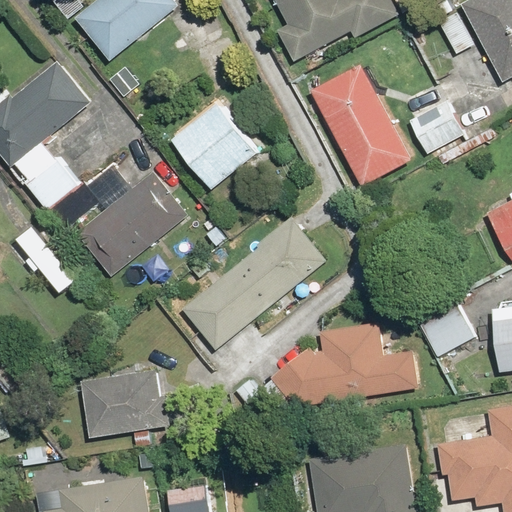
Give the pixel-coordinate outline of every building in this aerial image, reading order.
[(57,0),(75,21),(89,9),(81,0),(57,0)] [(106,0),(85,17),(120,62),(198,0),(106,0)] [(283,0),(295,24),(283,30),(299,62),(358,32),(363,41),(421,11),(415,0),(283,0)] [(487,44),(511,87),(511,85),(511,0),(479,0),(469,5),(472,11),(446,25),(464,57),(487,44)] [(0,143),(21,169),(25,166),(39,183),(66,160),(51,142),(105,98),(72,57),(23,97),(21,93),(10,102),(1,91),(0,91),(0,143)] [(368,64),(319,91),(369,183),(418,157),(368,64)] [(131,66),(116,79),(132,97),(147,83),(131,66)] [(226,102),(179,140),(221,191),(267,153),(226,102)] [(417,120),(434,152),(468,134),(450,102),(417,120)] [(123,167),(97,188),(112,209),(83,233),(120,279),(198,216),(188,204),(197,197),(184,182),(177,187),(163,170),(140,189),(123,167)] [(511,203),(494,213),(511,248),(511,203)] [(190,311),(223,352),(335,261),(301,219),(190,311)] [(37,223),(8,247),(37,282),(65,258),(37,223)] [(465,301),(426,319),(444,359),(483,340),(465,301)] [(511,308),(502,309),(508,372),(511,372),(511,308)] [(242,387),(255,404),(268,394),(282,412),(297,401),(302,407),(427,388),(421,351),(390,356),(387,323),(326,331),(329,353),(322,354),(318,347),(266,387),(257,375),(242,387)] [(92,385),(98,437),(142,433),(143,449),(183,445),(177,383),(167,384),(165,362),(112,368),(113,383),(92,385)] [(0,443),(19,437),(0,384),(0,443)] [(510,511),(511,511),(511,409),(497,412),(501,437),(446,444),(451,477),(455,477),(458,503),(481,500),(481,506),(509,502),(510,511)] [(352,457),(317,461),(322,511),(423,511),(417,447),(352,453),(352,457)] [(157,511),(152,478),(48,495),(50,511),(157,511)] [(217,511),(212,485),(172,492),(175,511),(217,511)]
